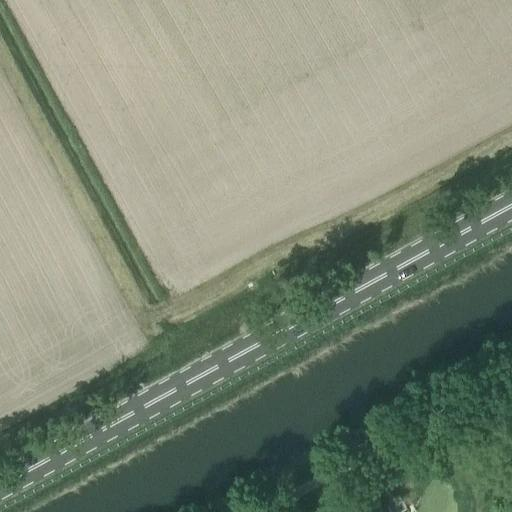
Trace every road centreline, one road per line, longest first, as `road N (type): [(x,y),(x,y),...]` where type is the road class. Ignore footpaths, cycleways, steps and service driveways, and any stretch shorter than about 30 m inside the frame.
road 1 (primary): [(0,490),(511,209)]
road 2 (track): [(511,378),(267,511)]
